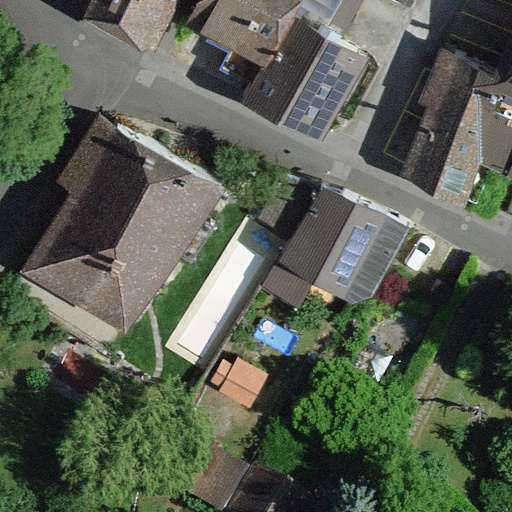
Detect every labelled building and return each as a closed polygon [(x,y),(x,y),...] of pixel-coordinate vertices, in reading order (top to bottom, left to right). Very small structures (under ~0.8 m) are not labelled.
[(90,0),(83,20),(185,55),(193,32),(204,0),(90,0)] [(204,0),(193,32),(281,81),(263,108),(343,141),(385,58),(319,41),(328,0),(204,0)] [(392,0),(416,12),(420,0),(392,0)] [(511,93),(442,63),(416,160),(511,200),(511,93)] [(240,208),(119,130),(23,278),(143,356),(240,208)] [(398,237),(335,202),(291,278),(354,314),(398,237)] [(200,396),(252,431),(284,384),(232,349),(200,396)] [(260,466),(228,511),(324,511),(325,510),(260,466)]
